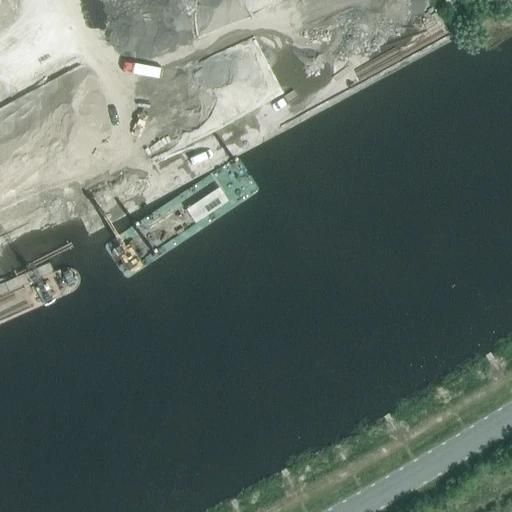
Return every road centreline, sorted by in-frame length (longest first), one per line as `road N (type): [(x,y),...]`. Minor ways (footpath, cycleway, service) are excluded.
road 1 (unknown): [(119,0),(171,107),(211,114),(232,93)]
road 2 (unclassified): [(511,415),(351,511)]
